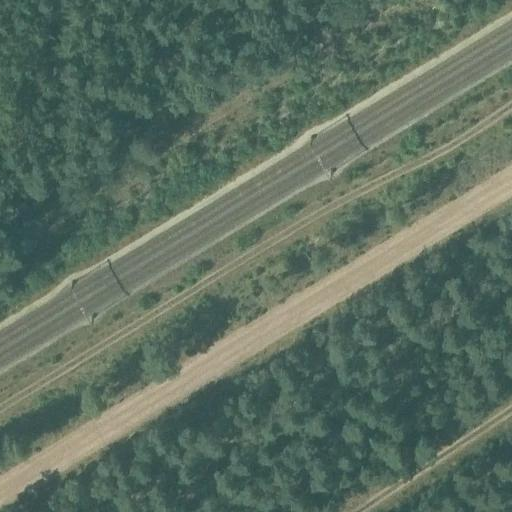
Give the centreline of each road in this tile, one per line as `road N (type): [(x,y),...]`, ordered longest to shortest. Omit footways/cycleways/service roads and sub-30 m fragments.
road 1 (track): [(0,409),(314,216),(511,106)]
road 2 (track): [(419,0),(78,202),(34,233),(12,272)]
